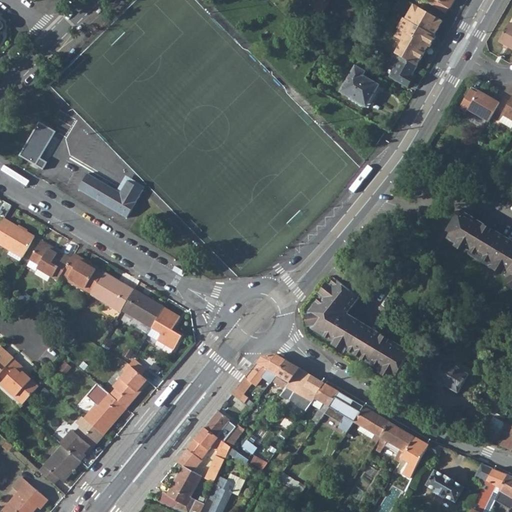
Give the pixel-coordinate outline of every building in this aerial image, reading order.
[(319,14),(328,0),(311,0),(309,3),(319,14)] [(450,7),(438,0),(429,0),(428,3),(446,13),(450,7)] [(430,47),(436,37),(434,36),(443,21),(414,4),(406,19),(403,18),(398,28),(400,29),(396,36),(403,40),(395,53),(417,66),(428,46),(430,47)] [(496,42),(511,51),(511,25),(507,23),(496,42)] [(417,66),(395,53),(388,65),(395,68),(391,76),(408,86),(414,77),(411,76),(417,66)] [(340,91),(366,107),(379,85),(363,76),(365,71),(356,66),(340,91)] [(466,109),(488,122),(491,116),(499,103),(471,86),(457,110),(463,114),(466,109)] [(501,113),(511,119),(511,94),(511,95),(511,97),(510,97),(507,101),(502,98),(499,103),(491,116),(497,120),(501,113)] [(20,155),(43,169),(47,162),(40,157),(55,132),(40,122),(20,155)] [(94,182),(97,178),(88,173),(79,189),(127,217),(143,190),(128,181),(121,192),(118,197),(94,182)] [(118,197),(121,192),(97,178),(94,182),(118,197)] [(511,280),(511,241),(491,229),(490,231),(483,227),(484,225),(463,213),(455,225),(451,233),(448,238),(456,243),(468,250),(478,256),(489,263),(494,265),(504,272),(508,273),(510,278),(511,280)] [(10,246),(22,254),(33,235),(3,217),(0,221),(0,243),(9,249),(10,246)] [(35,266),(52,275),(64,254),(39,239),(29,258),(38,263),(35,266)] [(466,252),(468,250),(456,243),(454,246),(466,252)] [(70,257),(64,254),(52,275),(57,278),(59,275),(70,257)] [(59,275),(67,280),(68,276),(85,286),(96,268),(85,261),(84,263),(71,255),(70,257),(59,275)] [(488,265),(489,263),(478,256),(477,259),(488,265)] [(503,274),(504,272),(494,265),(492,267),(503,274)] [(67,280),(89,293),(102,271),(96,268),(85,286),(68,276),(67,280)] [(89,294),(118,312),(120,309),(131,290),(102,271),(89,293),(89,294)] [(347,349),(384,370),(394,376),(397,378),(412,353),(390,340),(389,342),(383,338),(384,336),(349,315),(348,312),(359,298),(336,280),(331,287),(323,296),(309,314),(309,315),(313,326),(313,328),(336,342),(347,349)] [(321,294),(323,296),(331,287),(328,285),(321,294)] [(120,309),(133,317),(150,327),(162,307),(148,298),(147,300),(138,295),(139,294),(131,290),(120,309)] [(162,307),(150,327),(158,332),(155,339),(172,349),(181,335),(170,329),(178,316),(162,307)] [(149,329),(150,327),(133,317),(132,319),(149,329)] [(346,351),(347,349),(336,342),(335,345),(346,351)] [(0,373),(13,359),(0,347),(0,373)] [(423,371),(458,392),(468,373),(458,367),(458,366),(445,359),(444,359),(433,353),(423,371)] [(249,373),(258,380),(260,377),(262,379),(269,371),(266,369),(277,354),(262,356),(249,373)] [(269,371),(262,379),(264,380),(260,386),(264,389),(276,374),(287,360),(277,354),(266,369),(269,371)] [(127,364),(139,374),(144,369),(132,358),(127,364)] [(13,359),(0,373),(0,377),(3,380),(0,383),(16,397),(18,394),(25,401),(38,386),(26,375),(28,373),(13,359)] [(276,374),(290,382),(300,368),(287,360),(276,374)] [(113,387),(115,389),(129,401),(138,390),(141,392),(149,383),(139,374),(127,364),(123,369),(126,372),(113,387)] [(290,382),(281,395),(287,399),(291,398),(291,401),(306,411),(312,403),(325,383),(300,368),(290,382)] [(392,379),(394,376),(384,370),(382,373),(392,379)] [(255,384),(258,380),(249,373),(232,394),(237,398),(250,381),(255,384)] [(312,421),(317,423),(324,413),(339,391),(325,383),(312,403),(320,409),(312,421)] [(84,419),(103,435),(115,422),(113,421),(119,413),(121,414),(127,409),(110,395),(107,392),(97,384),(87,396),(96,404),(84,419)] [(115,389),(110,395),(127,409),(141,392),(138,390),(129,401),(115,389)] [(339,391),(324,413),(342,423),(339,427),(348,432),(365,407),(339,391)] [(168,407),(165,405),(136,441),(135,442),(138,445),(168,407)] [(373,438),(368,445),(373,448),(374,447),(390,422),(365,407),(348,432),(344,437),(350,441),(359,429),(362,425),(375,434),(373,438)] [(225,442),(230,435),(223,429),(230,419),(218,411),(205,427),(225,442)] [(158,456),(161,459),(191,421),(188,419),(158,456)] [(503,446),(511,449),(511,424),(510,424),(504,421),(498,434),(495,432),(489,443),(502,448),(503,446)] [(390,422),(374,447),(383,453),(389,443),(401,450),(395,459),(401,463),(403,458),(416,437),(390,422)] [(225,442),(229,446),(243,428),(237,424),(230,435),(225,442)] [(359,429),(373,438),(375,434),(362,425),(359,429)] [(62,445),(80,462),(86,455),(83,453),(90,446),(92,449),(99,441),(81,426),(75,433),(72,430),(60,444),(62,445)] [(214,485),(220,471),(210,464),(201,459),(212,444),(228,455),(232,448),(229,446),(225,442),(205,427),(178,461),(183,465),(202,477),(214,485)] [(416,437),(403,458),(411,462),(404,473),(412,478),(417,466),(425,451),(429,445),(416,437)] [(429,445),(425,451),(438,458),(444,447),(431,441),(429,445)] [(80,462),(62,445),(40,470),(53,482),(58,477),(62,481),(67,474),(68,476),(80,462)] [(369,455),(373,448),(368,445),(363,452),(369,455)] [(228,455),(246,465),(248,462),(249,460),(232,448),(228,455)] [(216,455),(210,464),(220,471),(225,461),(216,455)] [(475,476),(486,483),(494,469),(482,464),(475,476)] [(202,477),(183,465),(167,494),(163,491),(158,500),(186,511),(199,511),(205,504),(203,503),(208,494),(200,489),(196,496),(192,493),(202,477)] [(471,511),(480,511),(483,509),(484,509),(487,506),(491,510),(500,491),(509,475),(494,469),(486,483),(471,511)] [(447,496),(456,502),(465,487),(454,481),(455,480),(446,475),(446,476),(435,470),(427,484),(437,490),(437,493),(445,498),(447,496)] [(279,478),(291,486),(295,480),(283,472),(279,478)] [(246,480),(231,473),(228,480),(221,476),(210,498),(214,500),(208,511),(221,511),(232,492),(239,495),(246,480)] [(511,476),(509,475),(500,491),(511,496),(511,501),(510,505),(511,507),(511,506),(511,476)] [(19,493),(9,503),(12,506),(5,511),(32,511),(37,506),(40,508),(47,500),(23,477),(13,488),(19,493)] [(1,511),(5,511),(12,506),(9,503),(1,511)]
